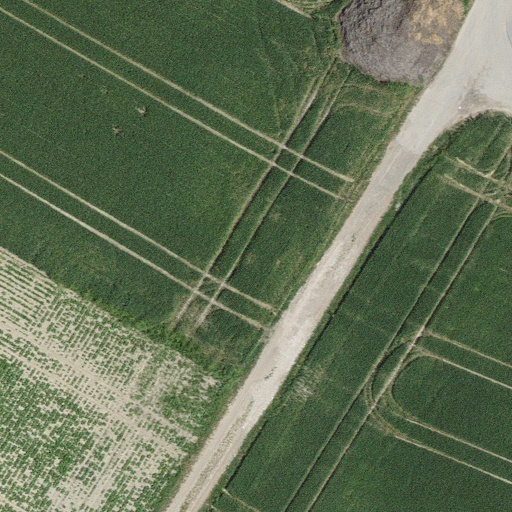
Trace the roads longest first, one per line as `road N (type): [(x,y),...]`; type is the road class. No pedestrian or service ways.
road 1 (residential): [(493,0),(308,319)]
road 2 (unclassified): [(308,319),(180,511)]
